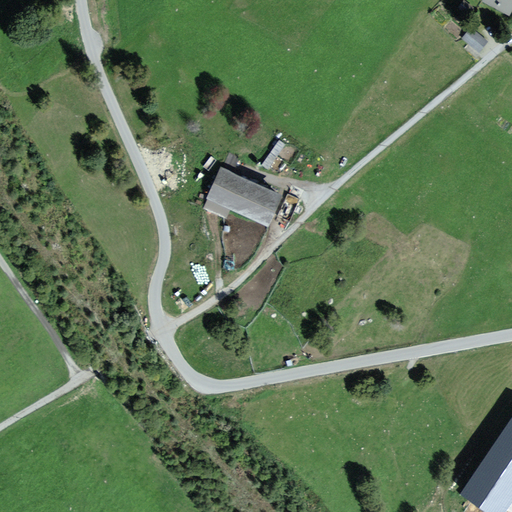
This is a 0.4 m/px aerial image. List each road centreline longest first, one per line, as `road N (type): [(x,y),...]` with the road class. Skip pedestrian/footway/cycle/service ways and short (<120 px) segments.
road 1 (residential): [(163,330),(233,285),(341,179),(511,37)]
road 2 (residential): [(511,333),(219,384),(189,372),(163,330)]
road 3 (residential): [(163,330),(155,300),(164,220),(93,54),(82,0)]
road 4 (track): [(86,376),(0,255)]
